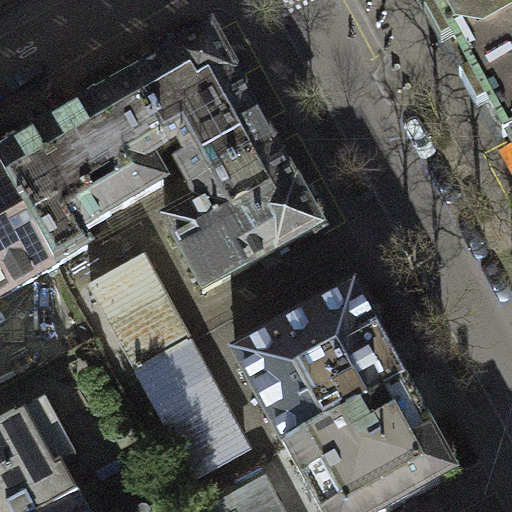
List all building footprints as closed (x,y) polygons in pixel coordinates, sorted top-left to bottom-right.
[(511,0),(429,0),(509,140),(511,137),(511,0)] [(274,146),(213,39),(132,84),(167,146),(193,191),(274,146)] [(0,167),(55,266),(88,248),(79,234),(163,187),(146,157),(167,146),(132,84),(0,157),(0,167)] [(274,146),(193,191),(200,205),(164,225),(202,293),(319,227),(274,146)] [(0,297),(55,266),(0,167),(0,297)] [(141,259),(91,286),(136,370),(186,343),(141,259)] [(354,289),(234,356),(285,448),(405,381),(354,289)] [(136,370),(195,480),(246,453),(186,343),(136,370)] [(405,381),(285,448),(321,511),(385,511),(456,473),(405,381)] [(44,401),(0,424),(0,511),(52,511),(79,498),(61,464),(74,457),(44,401)] [(280,511),(262,479),(211,506),(214,511),(280,511)] [(87,511),(79,498),(52,511),(87,511)]
